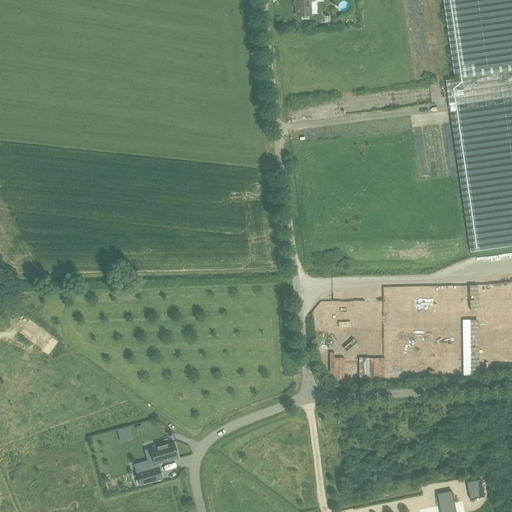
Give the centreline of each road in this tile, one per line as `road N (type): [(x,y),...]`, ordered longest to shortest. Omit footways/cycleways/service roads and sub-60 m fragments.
road 1 (residential): [(309,399),(261,0)]
road 2 (unclassified): [(309,399),(511,383)]
road 3 (unclassified): [(201,511),(193,469),(202,446),(230,426),(309,399)]
